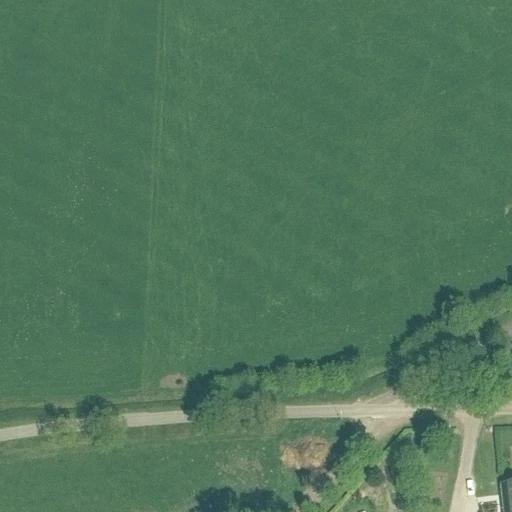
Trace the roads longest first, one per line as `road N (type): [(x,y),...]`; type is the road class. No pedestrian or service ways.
road 1 (unclassified): [(0,441),(143,421),(376,410)]
road 2 (residential): [(376,410),(511,331)]
road 3 (unclassified): [(376,410),(511,409)]
road 4 (track): [(376,410),(369,432),(296,511)]
